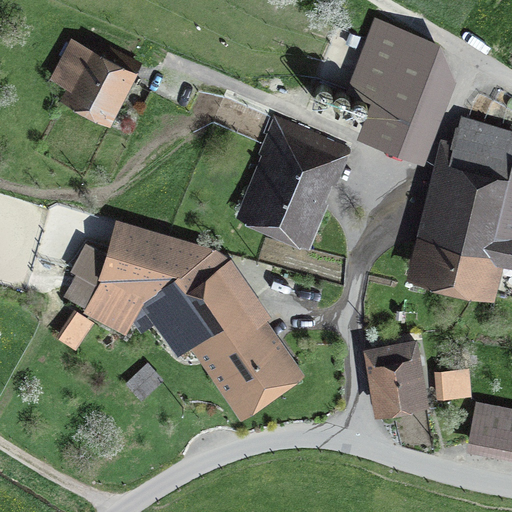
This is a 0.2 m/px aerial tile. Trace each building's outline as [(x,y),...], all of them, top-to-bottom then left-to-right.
[(63,98),(111,125),(142,70),(76,33),(51,77),(69,87),(63,98)] [(366,137),(427,160),(462,68),(388,40),(367,97),(379,102),(366,137)] [(277,116),(236,213),(313,245),(353,148),(277,116)] [(511,157),(444,141),(411,276),(511,300),(511,157)] [(193,350),(243,416),(307,372),(227,251),(116,218),(105,248),(93,277),(78,308),(128,339),(143,309),(183,360),(193,350)] [(60,335),(75,344),(88,323),(73,314),(60,335)] [(421,338),(367,347),(379,416),(433,407),(421,338)] [(148,369),(132,382),(144,396),(160,382),(148,369)] [(461,369),(438,371),(440,395),(463,394),(461,369)] [(511,406),(478,401),(470,448),(511,454),(511,406)]
